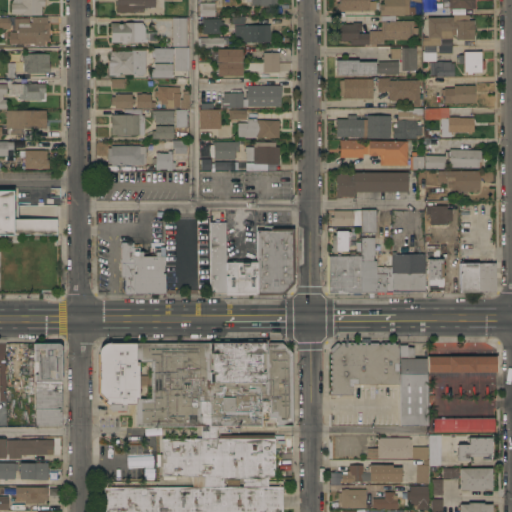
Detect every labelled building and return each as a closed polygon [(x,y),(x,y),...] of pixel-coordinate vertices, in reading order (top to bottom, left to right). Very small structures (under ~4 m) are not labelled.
[(44,0),(44,5),(41,5),(41,14),(21,14),(21,13),(10,13),(10,3),(11,3),(11,1),(13,0),(44,0)] [(155,0),(155,6),(143,6),(143,11),(133,11),(133,12),(116,12),(116,0),(155,0)] [(369,0),(369,1),(375,1),(376,10),(336,10),(336,2),(339,2),(339,0),(369,0)] [(379,14),(379,4),(383,4),(383,0),(408,0),(408,13),(404,13),(404,14),(379,14)] [(474,0),(474,7),(449,8),(449,14),(422,14),(421,14),(421,0),(474,0)] [(214,2),(214,15),(201,16),(201,14),(199,14),(199,2),(201,2),(214,2)] [(232,24),(232,12),(237,12),(237,7),(241,7),(241,15),(244,15),(244,23),(232,24)] [(426,17),(451,16),(451,14),(468,14),(468,19),(473,19),(474,39),(456,39),(456,34),(452,35),(452,37),(439,38),(440,44),(435,45),(436,60),(423,60),(422,51),(424,50),(423,45),(422,45),(421,37),(426,37),(425,17),(426,17)] [(381,15),(394,15),(394,20),(413,20),(413,27),(417,27),(418,42),(412,42),(412,38),(383,39),(383,43),(376,43),(376,45),(366,45),(366,44),(350,44),(350,40),(339,40),(339,24),(340,24),(340,22),(342,22),(343,23),(352,23),(352,22),(361,22),(361,30),(358,30),(358,32),(369,32),(369,30),(381,30),(381,15)] [(0,16),(9,16),(9,20),(10,20),(10,26),(9,26),(9,28),(0,28),(0,16)] [(29,17),(29,22),(31,22),(31,16),(47,16),(47,22),(49,22),(49,41),(44,41),(44,45),(34,45),(34,43),(13,43),(13,44),(9,44),(9,31),(16,31),(16,30),(14,30),(14,29),(11,29),(11,24),(14,24),(14,17),(29,17)] [(186,45),(171,45),(171,17),(186,17),(186,45)] [(202,33),(202,18),(221,18),(221,21),(223,21),(223,27),(220,27),(220,33),(202,33)] [(142,22),(145,26),(145,32),(149,32),(149,40),(145,38),(142,41),(127,41),(127,43),(121,43),(121,41),(110,41),(110,22),(142,22)] [(270,24),(270,41),(234,41),(234,24),(270,24)] [(223,36),(223,37),(230,37),(230,43),(223,43),(223,46),(200,46),(198,46),(197,38),(199,38),(199,37),(223,36)] [(172,47),(172,48),(174,48),(174,46),(188,46),(189,77),(174,77),(174,54),(172,54),(172,61),(154,61),(154,56),(151,56),(151,47),(172,47)] [(401,70),(400,58),(389,58),(389,47),(404,47),(415,47),(416,70),(401,70)] [(242,48),(242,75),(217,75),(217,61),(211,61),(211,49),(217,49),(217,48),(242,48)] [(131,50),(143,50),(143,65),(148,65),(143,72),(143,76),(133,75),(133,73),(119,73),(119,75),(108,74),(108,59),(109,59),(109,53),(110,53),(110,50),(131,50)] [(481,51),(481,60),(483,60),(483,68),(481,68),(481,72),(472,72),(472,73),(466,73),(466,71),(463,71),(463,63),(458,63),(458,54),(463,54),(463,51),(481,51)] [(49,62),(49,73),(44,73),(44,72),(26,72),(26,71),(23,71),(23,65),(22,65),(22,62),(23,62),(23,60),(21,60),(21,54),(25,54),(25,52),(45,52),(45,53),(49,53),(49,62)] [(279,52),(279,71),(263,71),(263,58),(261,58),(261,56),(263,56),(263,52),(279,52)] [(335,74),(335,59),(358,59),(358,61),(375,61),(375,64),(377,64),(377,61),(398,60),(398,74),(384,74),(384,72),(378,73),(378,72),(375,72),(375,74),(335,74)] [(436,76),(436,74),(429,74),(429,62),(437,61),(437,60),(441,60),(441,61),(450,61),(450,62),(454,62),(454,75),(436,76)] [(151,77),(151,68),(154,68),(154,63),(172,63),(172,77),(151,77)] [(410,100),(410,99),(397,99),(397,100),(391,100),(388,100),(388,90),(377,91),(377,80),(378,80),(378,77),(389,77),(389,80),(419,79),(419,106),(412,106),(412,100),(410,100)] [(124,78),(124,87),(110,87),(110,78),(124,78)] [(372,78),(372,98),(343,98),(343,95),(339,95),(339,79),(343,79),(343,78),(372,78)] [(20,83),(20,81),(22,81),(22,83),(45,83),(45,100),(40,100),(40,99),(22,99),(22,98),(18,98),(18,93),(17,93),(17,95),(15,95),(15,93),(10,93),(10,83),(20,83)] [(444,102),(444,95),(441,95),(441,89),(443,89),(443,87),(453,87),(453,85),(474,84),(475,102),(444,102)] [(166,85),(166,86),(179,86),(179,92),(180,92),(180,96),(179,99),(182,99),(182,90),(188,90),(188,93),(189,93),(189,108),(180,108),(180,106),(176,106),(176,108),(166,107),(166,106),(164,106),(164,103),(161,103),(161,100),(157,100),(157,96),(154,96),(154,89),(157,89),(157,85),(166,85)] [(281,85),(281,96),(280,96),(280,105),(247,105),(243,105),(243,98),(244,98),(244,92),(247,92),(247,85),(281,85)] [(242,106),(220,107),(220,93),(231,93),(231,89),(240,89),(240,93),(242,93),(242,106)] [(136,107),(136,93),(141,93),(141,92),(145,92),(145,93),(150,93),(150,101),(155,101),(155,107),(150,107),(136,107)] [(131,93),(131,98),(135,98),(135,103),(131,103),(131,107),(114,108),(114,105),(111,105),(111,96),(114,96),(114,93),(131,93)] [(393,138),(392,127),(396,127),(396,119),(397,119),(397,108),(422,107),(422,119),(415,119),(415,122),(417,122),(417,125),(421,125),(421,135),(421,136),(415,136),(415,137),(393,138)] [(124,114),(124,108),(141,108),(141,114),(144,114),(144,122),(143,122),(143,134),(130,134),(130,135),(116,135),(116,134),(110,134),(110,114),(124,114)] [(220,128),(199,128),(199,109),(220,108),(220,128)] [(46,110),(46,127),(22,127),(22,134),(1,134),(1,135),(0,135),(0,126),(1,126),(5,126),(5,109),(46,110)] [(186,126),(175,126),(175,109),(186,109),(186,126)] [(278,137),(257,136),(257,137),(237,136),(237,119),(228,119),(228,109),(232,109),(246,109),(245,111),(256,111),(256,119),(279,120),(278,137)] [(173,110),(173,122),(155,122),(155,118),(151,118),(151,110),(173,110)] [(347,118),(347,114),(355,114),(355,118),(366,118),(366,115),(390,115),(389,138),(366,137),(366,136),(335,136),(335,118),(347,118)] [(455,131),(455,134),(450,134),(450,136),(440,136),(440,118),(447,118),(447,117),(458,117),(473,117),(473,131),(455,131)] [(152,138),(151,130),(155,130),(154,125),(172,125),(173,138),(152,138)] [(423,152),(423,137),(440,137),(440,152),(423,152)] [(339,139),(362,139),(362,141),(367,141),(367,140),(405,140),(407,140),(407,164),(380,164),(380,154),(377,154),(377,155),(369,155),(369,154),(368,154),(368,153),(362,153),(362,157),(339,157),(339,139)] [(0,155),(0,140),(7,140),(7,141),(13,141),(13,149),(7,149),(7,155),(0,155)] [(186,140),(186,153),(174,153),(174,147),(172,147),(172,140),(186,140)] [(238,141),(238,150),(234,150),(234,159),(213,158),(213,156),(207,156),(207,144),(213,144),(213,141),(238,141)] [(246,146),(253,146),(253,141),(275,141),(275,146),(279,146),(278,163),(253,163),(253,160),(246,160),(246,146)] [(145,163),(143,163),(143,164),(111,164),(111,162),(107,162),(107,147),(111,147),(111,145),(140,145),(140,146),(145,146),(145,163)] [(480,149),(480,167),(448,166),(449,160),(447,160),(448,157),(449,148),(480,149)] [(24,149),(43,149),(43,150),(46,150),(46,157),(49,157),(49,167),(24,167),(24,149)] [(409,169),(409,156),(411,156),(411,151),(416,151),(416,149),(422,149),(422,155),(423,155),(423,169),(409,169)] [(172,162),(174,162),(174,168),(171,168),(171,169),(167,169),(167,168),(159,168),(159,169),(155,169),(155,163),(153,163),(153,157),(156,157),(156,152),(159,152),(159,150),(168,150),(172,150),(172,162)] [(445,155),(444,168),(424,167),(424,154),(445,155)] [(199,169),(199,159),(210,158),(210,169),(199,169)] [(237,161),(237,169),(214,169),(214,161),(237,161)] [(479,170),(479,189),(474,189),(474,191),(466,191),(466,193),(450,193),(450,187),(446,187),(446,182),(437,182),(437,170),(479,170)] [(339,196),(339,197),(335,197),(335,173),(349,174),(349,171),(407,172),(407,191),(353,191),(353,196),(339,196)] [(0,190),(12,190),(12,219),(56,218),(57,234),(0,234),(0,190)] [(446,205),(446,208),(451,208),(451,220),(447,220),(447,224),(430,224),(430,221),(423,221),(423,216),(429,216),(429,213),(425,214),(425,205),(446,205)] [(353,224),(353,225),(330,225),(330,216),(333,216),(333,209),(360,210),(360,224),(353,224)] [(360,209),(375,209),(375,232),(360,232),(360,224),(360,210),(360,209)] [(213,293),(213,295),(210,295),(210,221),(215,221),(215,219),(218,219),(218,221),(225,221),(225,259),(225,293),(213,293)] [(256,230),(270,230),(270,228),(293,228),(293,282),(282,294),(256,294),(256,259),(256,230)] [(347,231),(350,231),(350,239),(347,239),(347,250),(336,250),(336,251),(331,251),(331,247),(332,234),(336,234),(336,230),(347,230),(347,231)] [(361,237),(374,237),(374,255),(373,255),(373,260),(376,260),(376,266),(383,266),(383,265),(385,265),(385,261),(387,261),(387,259),(389,259),(389,261),(391,261),(391,292),(361,291),(361,255),(361,237)] [(427,241),(436,240),(436,245),(438,245),(438,256),(442,256),(442,263),(443,263),(443,277),(442,277),(442,291),(427,291),(427,241)] [(133,293),(126,293),(125,292),(124,291),(124,276),(121,276),(121,261),(120,261),(120,258),(121,258),(121,246),(120,246),(120,244),(121,244),(121,242),(133,242),(133,247),(133,293)] [(139,247),(139,251),(143,251),(143,254),(142,253),(142,255),(155,256),(155,253),(153,253),(153,251),(150,251),(150,246),(151,246),(151,242),(165,242),(164,293),(133,293),(133,247),(139,247)] [(391,253),(391,251),(396,251),(396,253),(425,253),(425,292),(391,292),(391,261),(391,253)] [(361,292),(328,292),(328,255),(361,255),(361,291),(361,292)] [(225,259),(256,259),(256,294),(225,294),(225,293),(225,259)] [(495,262),(495,291),(459,291),(459,262),(495,262)] [(136,361),(135,343),(135,342),(213,342),(213,339),(218,339),(218,342),(222,342),(222,340),(227,340),(227,342),(246,342),(246,339),(251,339),(251,342),(255,342),(255,339),(259,339),(270,339),(270,342),(282,342),(292,352),(292,425),(275,425),(274,422),(274,421),(272,421),(272,418),(266,418),(266,416),(268,416),(268,411),(261,411),(261,425),(225,425),(225,431),(217,432),(217,438),(219,438),(219,435),(257,435),(257,434),(261,434),(261,435),(273,435),(273,438),(274,438),(274,475),(267,475),(267,486),(282,486),(282,511),(104,511),(104,486),(192,486),(192,476),(175,476),(175,479),(162,479),(162,475),(162,465),(156,465),(156,453),(162,453),(162,438),(201,438),(201,425),(150,425),(150,431),(138,431),(138,425),(135,425),(135,404),(135,398),(138,398),(150,398),(151,361),(138,361),(136,361)] [(398,384),(352,384),(352,394),(340,394),(340,396),(338,396),(338,395),(331,395),(331,393),(329,393),(329,390),(331,390),(331,384),(330,384),(330,381),(331,381),(331,379),(330,379),(330,375),(331,375),(331,373),(329,373),(329,370),(331,370),(331,367),(329,367),(329,364),(331,364),(331,362),(329,362),(329,359),(331,359),(331,356),(329,356),(329,353),(331,353),(331,351),(329,351),(329,348),(335,342),(338,342),(338,343),(341,343),(341,342),(343,342),(343,344),(346,343),(346,342),(349,342),(349,344),(352,343),(352,342),(355,342),(355,344),(358,344),(358,342),(361,342),(361,343),(364,343),(364,342),(366,342),(366,343),(369,343),(369,342),(378,342),(378,343),(380,343),(380,342),(383,342),(383,343),(386,343),(386,342),(389,342),(389,344),(392,343),(391,342),(394,342),(394,343),(398,343),(398,384)] [(61,426),(36,426),(35,408),(34,408),(33,343),(58,343),(61,345),(61,426)] [(138,398),(135,398),(135,404),(109,404),(108,405),(104,402),(106,400),(98,392),(98,353),(98,352),(100,348),(101,347),(103,344),(106,343),(108,343),(135,343),(136,361),(138,361),(138,398)] [(399,344),(407,344),(407,346),(413,346),(414,358),(426,358),(427,425),(400,425),(399,344)] [(496,372),(495,372),(495,376),(491,376),(491,377),(485,377),(485,375),(483,375),(483,372),(427,373),(427,356),(496,355),(496,372)] [(431,418),(431,432),(492,431),(491,417),(431,418)] [(440,445),(441,445),(441,449),(440,449),(440,465),(428,465),(428,434),(440,434),(440,445)] [(377,457),(367,457),(367,447),(377,447),(377,438),(379,438),(379,437),(409,437),(409,438),(411,438),(411,457),(377,457)] [(490,437),(491,453),(487,453),(487,456),(469,456),(469,460),(457,460),(457,444),(468,444),(468,437),(490,437)] [(20,439),(48,439),(48,455),(20,454),(20,458),(6,458),(6,453),(7,453),(7,439),(20,439)] [(428,446),(428,454),(427,454),(427,459),(419,459),(419,458),(412,458),(412,446),(428,446)] [(0,462),(14,462),(14,463),(18,463),(17,470),(14,469),(14,478),(6,478),(6,479),(4,479),(4,478),(0,478),(0,462)] [(19,478),(19,462),(33,463),(33,462),(48,462),(47,479),(19,478)] [(399,467),(400,483),(361,483),(361,481),(349,481),(348,464),(361,464),(361,471),(367,471),(367,464),(390,464),(390,467),(399,467)] [(415,464),(428,465),(427,483),(415,483),(415,464)] [(457,467),(457,478),(441,478),(441,467),(457,467)] [(492,467),(492,488),(483,489),(483,490),(467,490),(467,489),(459,489),(459,468),(492,467)] [(430,495),(430,479),(441,479),(441,495),(430,495)] [(428,508),(409,508),(409,499),(406,499),(406,491),(409,491),(409,485),(428,485),(428,508)] [(44,486),(47,486),(47,500),(44,500),(44,503),(24,503),(25,499),(15,499),(15,486),(44,486)] [(341,507),(340,501),(338,501),(338,492),(340,492),(340,489),(344,489),(344,488),(348,488),(348,489),(365,489),(365,507),(341,507)] [(376,508),(376,507),(372,507),(372,498),(384,498),(384,491),(394,491),(394,494),(397,494),(397,508),(376,508)] [(442,511),(431,511),(431,498),(442,498),(442,511)] [(459,511),(459,504),(467,504),(467,502),(484,502),(484,504),(492,503),(492,511),(459,511)]
